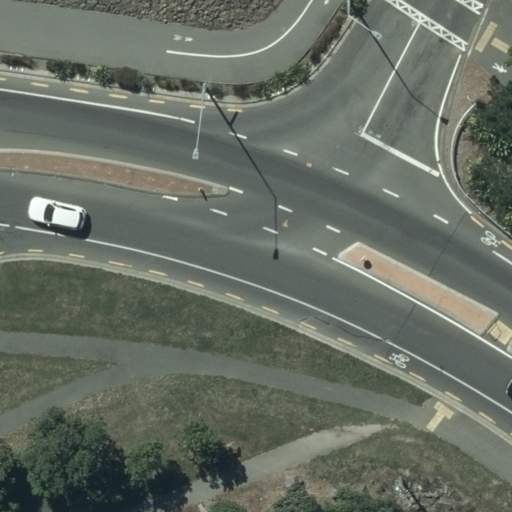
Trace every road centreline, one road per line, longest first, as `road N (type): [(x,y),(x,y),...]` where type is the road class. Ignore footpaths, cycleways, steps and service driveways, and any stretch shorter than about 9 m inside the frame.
road 1 (secondary): [(312,227),(162,183),(0,160)]
road 2 (residential): [(312,227),(430,0)]
road 3 (secondary): [(511,336),(312,227)]
